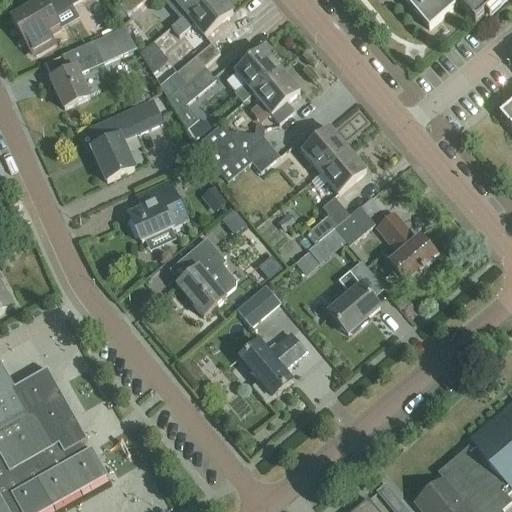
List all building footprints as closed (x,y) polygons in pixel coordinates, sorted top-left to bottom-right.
[(35,0),(39,7),(12,23),(27,49),(29,48),(36,61),(55,50),(48,37),(58,31),(52,20),(86,1),(85,0),(35,0)] [(126,0),(117,8),(127,19),(148,0),(126,0)] [(187,20),(210,0),(170,0),(186,19),(187,20)] [(210,0),(187,20),(186,19),(172,30),(179,40),(194,29),(205,41),(233,18),(218,0),(210,0)] [(511,0),(405,0),(430,30),(429,31),(429,33),(459,8),(476,27),(503,0),(511,0)] [(69,76),(51,83),(65,114),(90,102),(79,79),(104,68),(104,66),(137,51),(125,31),(94,44),(95,46),(62,60),(69,76)] [(140,57),(152,76),(168,64),(154,46),(140,57)] [(253,99),(282,75),(264,54),(261,56),(252,46),(238,58),(246,68),(235,78),(244,89),(234,97),(243,107),(253,99)] [(186,88),(206,71),(205,70),(219,58),(212,49),(178,78),(186,88)] [(206,71),(186,88),(168,102),(187,133),(199,124),(187,109),(216,83),(206,71)] [(300,96),(282,75),(253,99),(271,121),(278,128),(294,114),(287,107),(300,96)] [(108,186),(134,174),(126,156),(141,150),(136,140),(163,128),(153,106),(91,134),(99,151),(93,153),(108,186)] [(319,178),(348,154),(330,132),(301,156),(319,178)] [(199,160),(195,150),(182,156),(187,166),(199,160)] [(253,167),(261,177),(280,161),(272,151),(253,167)] [(337,199),(366,175),(348,154),(319,178),(337,199)] [(142,247),(173,233),(190,225),(171,185),(165,188),(137,200),(142,212),(129,218),(142,247)] [(335,231),(350,218),(335,200),(322,211),(328,219),(309,235),(310,236),(303,241),(311,250),(335,231)] [(361,210),(350,218),(335,231),(350,250),(377,229),(361,210)] [(235,215),(223,224),(234,238),(246,228),(235,215)] [(277,216),(256,233),(277,258),(297,241),(277,216)] [(415,244),(394,218),(376,233),(397,259),(389,266),(406,288),(436,263),(419,241),(415,244)] [(227,266),(207,243),(179,266),(190,279),(176,290),(203,323),(226,304),(224,301),(236,290),(236,284),(223,269),(227,266)] [(306,280),(321,268),(311,255),(296,267),(306,280)] [(350,298),(328,317),(348,340),(380,313),(372,303),(363,293),(374,284),(360,267),(349,277),(339,285),(350,298)] [(0,317),(13,310),(0,286),(0,284),(2,283),(0,280),(0,317)] [(252,331),(280,307),(266,290),(238,314),(252,331)] [(307,359),(291,340),(269,358),(260,347),(240,364),(250,377),(252,376),(259,384),(252,389),(266,406),(291,385),(284,377),(307,359)] [(14,389),(0,364),(0,511),(47,511),(107,479),(91,450),(84,454),(79,446),(86,442),(47,371),(14,389)] [(419,511),(503,511),(511,505),(507,499),(511,494),(511,394),(510,395),(511,397),(511,412),(437,477),(442,482),(414,506),(419,511)] [(407,511),(386,486),(377,494),(391,511),(407,511)] [(376,511),(367,501),(354,511),(376,511)]
